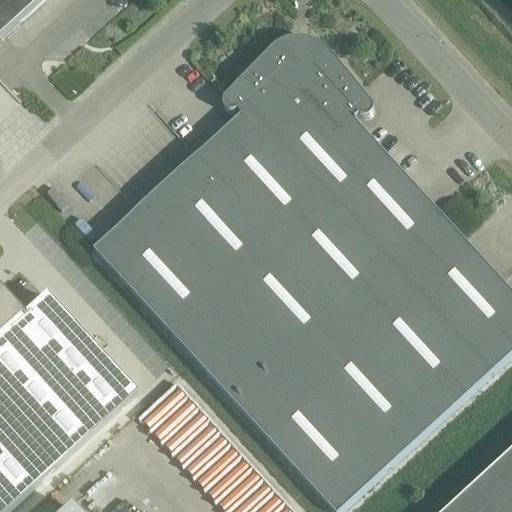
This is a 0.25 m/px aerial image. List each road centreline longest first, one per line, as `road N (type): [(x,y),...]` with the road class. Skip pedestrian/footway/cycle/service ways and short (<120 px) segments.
road 1 (unclassified): [(218,0),(0,202)]
road 2 (unclassified): [(511,134),(389,0)]
road 3 (unknown): [(80,128),(47,77),(137,0)]
